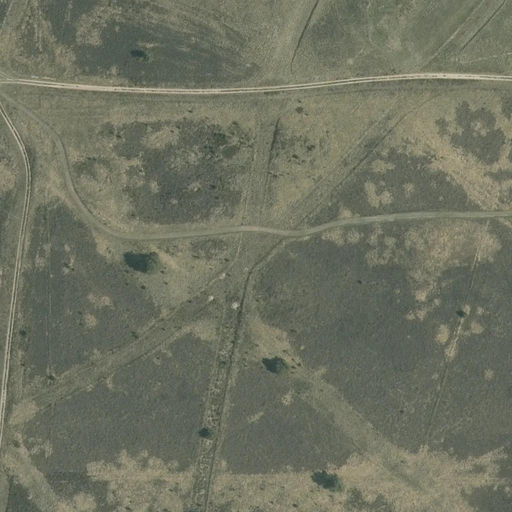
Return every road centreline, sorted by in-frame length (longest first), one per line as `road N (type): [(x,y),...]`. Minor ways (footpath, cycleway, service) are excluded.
road 1 (unknown): [(0,92),(54,135),(71,190),(91,218),(122,236),(253,229),(301,235),(344,222),(511,214)]
road 2 (track): [(0,78),(166,91),(408,76),(511,79)]
road 3 (track): [(0,106),(28,172),(0,428)]
